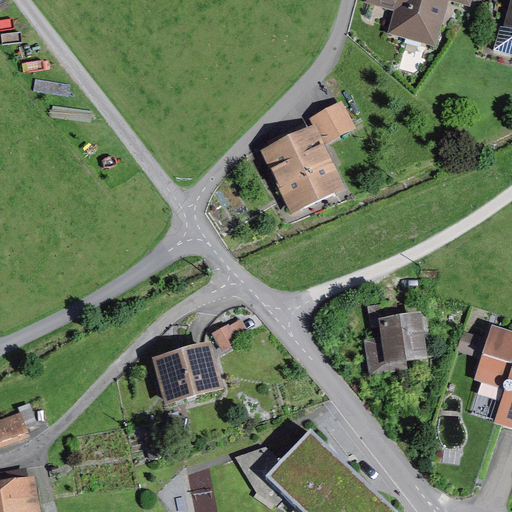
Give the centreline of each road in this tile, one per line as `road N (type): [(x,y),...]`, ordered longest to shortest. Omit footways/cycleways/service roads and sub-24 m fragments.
road 1 (residential): [(0,461),(37,445),(162,323),(239,278)]
road 2 (unclassified): [(434,511),(239,278)]
road 3 (unclassified): [(186,212),(315,73),(347,0)]
road 4 (residential): [(186,212),(22,0)]
road 5 (residential): [(0,347),(101,296),(197,230)]
